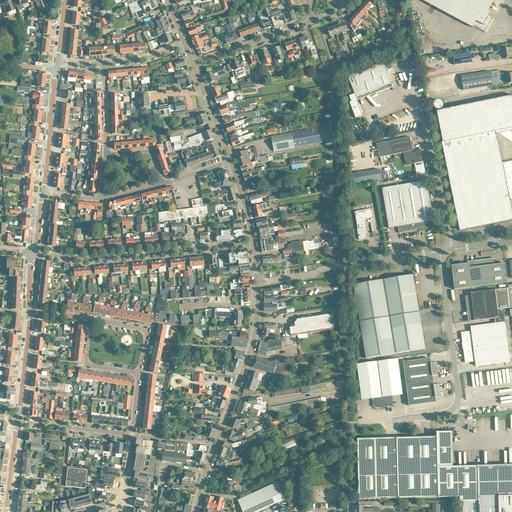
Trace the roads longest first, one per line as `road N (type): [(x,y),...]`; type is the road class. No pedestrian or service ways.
road 1 (unclassified): [(353,422),(446,412),(456,404),(439,251)]
road 2 (residential): [(35,254),(95,258),(253,244)]
road 3 (unclassified): [(257,282),(439,251)]
road 4 (tertiary): [(215,444),(251,349),(257,308)]
road 5 (residential): [(43,193),(58,61)]
road 6 (residential): [(192,63),(313,20)]
road 7 (unclassified): [(452,249),(427,128)]
